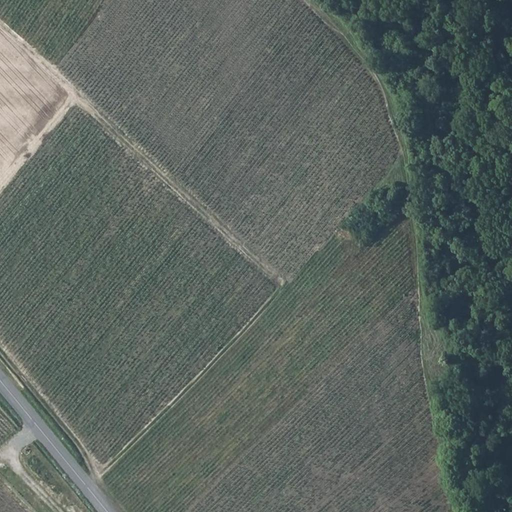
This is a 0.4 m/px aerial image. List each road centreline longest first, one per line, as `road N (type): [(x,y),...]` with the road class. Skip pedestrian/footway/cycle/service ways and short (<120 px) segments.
road 1 (track): [(277,282),(0,30)]
road 2 (track): [(406,169),(375,78),(348,39),(302,0)]
road 3 (secondary): [(0,382),(107,511)]
